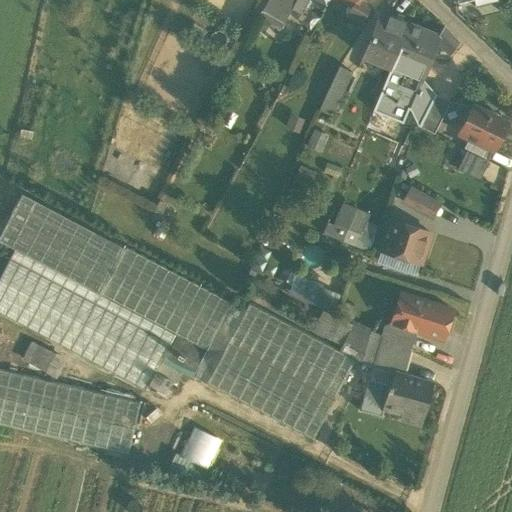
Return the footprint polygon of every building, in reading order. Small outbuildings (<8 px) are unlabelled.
[(261,17),(280,28),(290,11),(295,0),(269,0),(266,3),(261,17)] [(347,15),(364,25),(372,7),(358,1),(353,8),(351,6),(347,15)] [(362,57),(390,68),(400,46),(399,46),(409,24),(382,13),(373,35),(371,35),(362,57)] [(399,46),(400,46),(431,59),(437,44),(440,37),(439,36),(409,24),(399,46)] [(437,44),(450,55),(459,42),(445,27),(439,36),(440,37),(437,44)] [(423,81),(431,59),(400,46),(390,68),(423,81)] [(319,110),(332,117),(352,73),(339,67),(319,110)] [(372,112),(403,124),(408,110),(410,111),(423,81),(390,68),(372,112)] [(423,81),(410,111),(417,126),(420,127),(435,95),(423,81)] [(420,127),(434,134),(450,102),(435,95),(420,127)] [(471,139),(493,150),(506,123),(473,107),(459,133),(471,139)] [(290,114),(284,127),(299,133),(304,120),(290,114)] [(314,130),(306,147),(320,153),(328,137),(314,130)] [(466,150),(487,161),(493,150),(471,139),(466,150)] [(114,148),(110,156),(160,181),(164,173),(114,148)] [(487,161),(466,150),(456,169),(478,180),(487,161)] [(104,169),(104,170),(153,194),(160,181),(110,156),(104,169)] [(151,199),(153,194),(104,170),(102,174),(151,199)] [(403,202),(431,218),(439,204),(412,188),(403,202)] [(205,384),(312,441),(355,359),(339,351),(249,303),(245,310),(125,247),(124,249),(21,195),(0,234),(0,242),(14,250),(0,276),(0,314),(144,391),(147,385),(165,395),(172,382),(176,384),(181,373),(191,378),(192,377),(205,384)] [(155,210),(161,214),(165,206),(159,202),(155,210)] [(342,203),(333,226),(360,237),(366,222),(369,214),(342,203)] [(419,263),(422,264),(432,234),(388,219),(378,250),(381,251),(419,263)] [(360,237),(333,226),(326,223),(322,234),(367,252),(378,226),(366,222),(360,237)] [(419,263),(381,251),(376,263),(415,276),(419,263)] [(323,288),(314,305),(332,313),(340,296),(323,288)] [(416,331),(442,340),(444,335),(449,332),(446,327),(448,323),(453,320),(450,315),(452,309),(400,293),(391,323),(416,331)] [(372,369),(375,360),(363,356),(370,333),(324,312),(315,332),(342,344),(339,351),(355,359),(372,369)] [(380,335),(382,336),(410,349),(416,331),(391,323),(383,326),(380,335)] [(371,331),(370,333),(363,356),(375,360),(382,336),(380,335),(371,331)] [(411,349),(410,349),(382,336),(375,360),(372,369),(393,374),(393,373),(404,376),(411,349)] [(55,376),(65,357),(29,340),(20,360),(55,376)] [(0,425),(127,455),(139,403),(0,369),(0,425)] [(393,374),(390,385),(390,386),(388,386),(382,408),(383,408),(422,419),(432,384),(404,376),(393,373),(393,374)] [(381,417),(383,408),(382,408),(388,386),(390,386),(390,385),(368,379),(359,411),(381,417)] [(208,468),(220,437),(193,426),(181,457),(208,468)]
